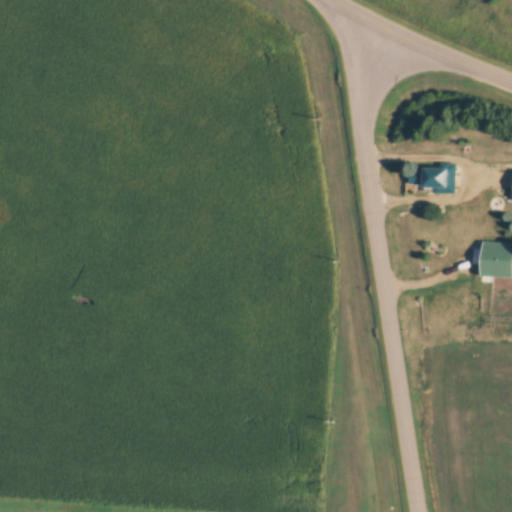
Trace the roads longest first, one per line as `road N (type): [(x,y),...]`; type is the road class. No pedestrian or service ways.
road 1 (secondary): [(416,511),(357,92),(379,27)]
road 2 (secondary): [(330,0),(511,82)]
